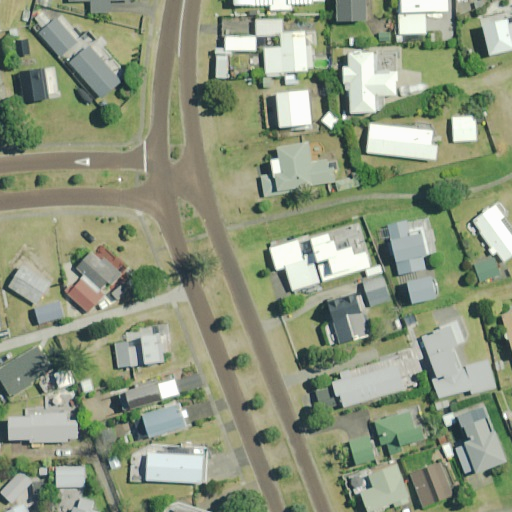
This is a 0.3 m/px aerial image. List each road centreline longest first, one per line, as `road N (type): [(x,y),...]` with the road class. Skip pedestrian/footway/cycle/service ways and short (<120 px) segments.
road 1 (tertiary): [(202,188),(328,511)]
road 2 (tertiary): [(275,511),(161,195)]
road 3 (tertiary): [(193,0),(188,72),(196,164)]
road 4 (residential): [(161,195),(0,202)]
road 5 (tertiary): [(160,160),(175,0)]
road 6 (residential): [(0,165),(160,160)]
